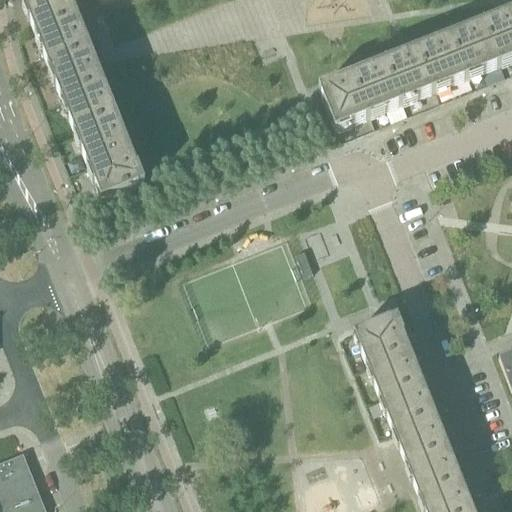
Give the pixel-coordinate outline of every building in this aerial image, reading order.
[(42,0),(23,8),(102,206),(145,188),(138,171),(137,171),(71,4),(81,0),(96,0),(99,6),(115,0),(42,0)] [(511,17),(337,88),(336,85),(319,92),(335,136),(511,65),(511,17)] [(313,279),(304,256),(295,259),(304,282),(313,279)] [(471,511),(403,339),(404,338),(398,320),(355,338),(423,511),(471,511)] [(511,397),(511,357),(498,363),(511,397)] [(0,468),(0,502),(3,511),(44,511),(23,459),(0,468)]
